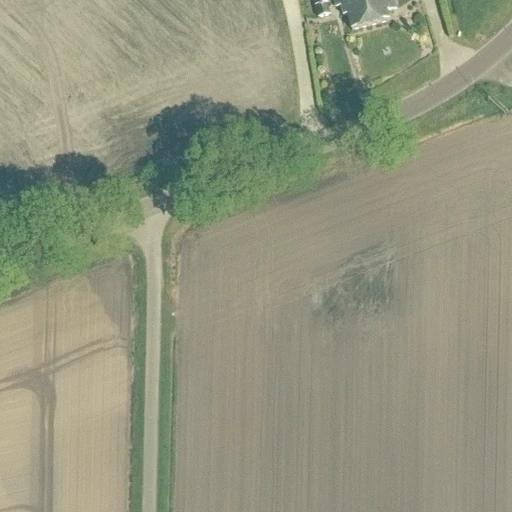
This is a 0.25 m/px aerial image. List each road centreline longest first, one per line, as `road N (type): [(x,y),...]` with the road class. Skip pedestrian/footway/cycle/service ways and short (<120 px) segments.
road 1 (tertiary): [(154,206),(393,118),(446,90),(511,37)]
road 2 (unclassified): [(148,511),(154,206)]
road 3 (tertiary): [(0,263),(154,206)]
